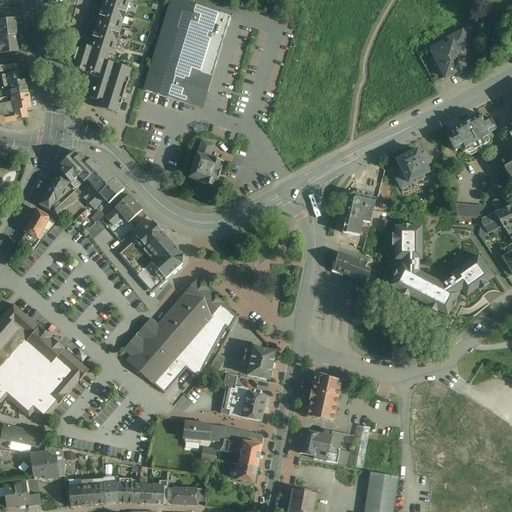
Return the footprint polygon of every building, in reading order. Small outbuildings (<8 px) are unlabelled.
[(129,3),(117,0),(104,0),(104,2),(102,7),(126,14),(129,3)] [(192,4),(183,2),(183,0),(171,0),(169,8),(169,9),(166,18),(165,19),(166,19),(163,29),(163,28),(162,29),(163,29),(160,39),(159,40),(157,49),(156,49),(156,50),(154,59),(153,59),(153,60),(150,69),(150,70),(147,80),(147,81),(144,90),(144,91),(145,91),(154,94),(155,94),(166,97),(167,98),(167,97),(178,101),(179,101),(190,104),(190,105),(192,105),(192,104),(194,105),(196,99),(194,98),(195,94),(195,95),(195,94),(198,84),(198,83),(201,74),(201,73),(202,72),(211,75),(220,44),(211,41),(213,33),(214,33),(214,32),(216,23),(217,23),(217,22),(219,13),(219,14),(220,13),(219,12),(219,13),(212,11),(212,10),(211,10),(202,8),(202,7),(201,7),(193,5),(192,4)] [(102,7),(92,4),(90,10),(100,13),(102,7)] [(126,14),(102,7),(100,13),(99,17),(122,25),(126,14)] [(99,17),(88,14),(87,20),(97,24),(99,17)] [(122,25),(99,17),(97,24),(96,28),(119,35),(122,25)] [(15,18),(0,19),(0,36),(16,35),(15,18)] [(96,28),(85,25),(83,31),(94,34),(96,28)] [(119,35),(96,28),(94,34),(92,38),(116,46),(119,35)] [(463,31),(462,31),(456,34),(462,47),(469,44),(469,43),(464,35),(463,31)] [(475,40),(470,32),(464,35),(469,43),(469,44),(475,40)] [(447,39),(429,48),(445,78),(456,72),(459,73),(464,70),(466,65),(463,59),(465,53),(462,47),(456,34),(447,39)] [(16,35),(0,36),(0,52),(1,53),(18,51),(16,35)] [(92,38),(82,35),(80,41),(90,44),(92,38)] [(116,46),(92,38),(90,44),(89,49),(109,55),(112,56),(116,46)] [(132,71),(107,63),(109,55),(89,49),(87,48),(86,51),(78,48),(72,66),(80,69),(79,72),(91,75),(91,76),(92,79),(98,81),(96,90),(93,91),(90,100),(97,102),(95,108),(118,115),(132,71)] [(20,81),(18,72),(7,74),(8,74),(2,75),(4,88),(10,87),(12,97),(28,94),(25,80),(20,81)] [(28,94),(12,97),(15,110),(16,120),(27,117),(25,109),(31,107),(28,94)] [(15,110),(6,112),(5,109),(3,109),(2,109),(3,104),(0,102),(0,120),(5,122),(16,120),(15,110)] [(481,116),(471,122),(471,121),(470,122),(469,120),(461,124),(463,126),(462,126),(462,127),(452,132),(454,137),(449,139),(455,152),(461,149),(463,154),(470,150),(474,151),(484,146),(486,142),(493,138),(490,133),(496,130),(489,118),(484,121),(481,116)] [(201,124),(193,128),(197,137),(206,133),(201,124)] [(201,141),(197,154),(188,179),(202,183),(201,184),(215,188),(218,179),(218,180),(221,172),(220,172),(223,163),(210,159),(214,146),(201,141)] [(417,151),(397,161),(401,169),(397,171),(399,176),(395,178),(400,188),(415,180),(416,183),(425,178),(423,176),(428,173),(427,171),(430,169),(428,165),(430,164),(424,153),(419,155),(417,151)] [(77,158),(72,154),(73,155),(68,159),(68,158),(68,159),(65,162),(65,161),(64,162),(65,162),(61,166),(60,166),(62,168),(59,171),(61,173),(70,183),(71,184),(78,177),(84,183),(86,181),(86,180),(100,168),(92,159),(88,163),(80,155),(77,158)] [(100,168),(86,180),(86,181),(90,185),(88,187),(90,188),(88,191),(90,193),(84,199),(89,204),(114,180),(101,166),(100,168)] [(61,173),(54,180),(54,181),(50,187),(45,195),(39,206),(49,211),(55,200),(57,202),(64,189),(70,183),(61,173)] [(124,191),(114,180),(89,204),(94,210),(100,204),(99,202),(103,198),(109,205),(124,191)] [(376,200),(354,195),(350,198),(345,221),(345,220),(342,233),(359,237),(363,222),(370,224),(376,200)] [(142,210),(129,196),(105,218),(113,226),(123,217),(129,223),(142,210)] [(484,206),(454,204),(457,217),(482,220),(484,206)] [(511,206),(494,214),(503,228),(504,229),(511,225),(511,206)] [(37,211),(25,232),(26,233),(38,240),(42,231),(50,218),(37,211)] [(99,211),(91,218),(96,223),(104,216),(99,211)] [(503,228),(494,214),(482,220),(481,224),(488,235),(503,228)] [(50,218),(42,231),(46,233),(55,222),(50,218)] [(183,256),(152,222),(115,256),(134,277),(132,279),(149,298),(182,268),(183,256)] [(488,235),(481,224),(479,235),(484,243),(490,239),(488,235)] [(421,227),(409,228),(409,226),(402,226),(402,228),(395,228),(395,260),(397,261),(403,260),(403,265),(402,264),(398,272),(396,272),(393,278),(394,278),(390,287),(419,302),(430,279),(419,273),(419,260),(421,260),(421,227)] [(38,240),(26,233),(21,242),(32,252),(40,241),(38,240)] [(511,243),(503,249),(507,255),(511,252),(511,243)] [(511,252),(507,255),(502,258),(511,273),(511,252)] [(364,263),(338,253),(334,271),(365,284),(370,271),(365,269),(363,268),(364,263)] [(478,257),(451,276),(452,278),(442,285),(430,279),(419,302),(447,316),(452,308),(453,309),(456,303),(455,302),(459,294),(458,293),(461,290),(465,295),(466,297),(493,278),(478,257)] [(452,308),(447,316),(419,302),(390,287),(394,278),(393,278),(396,272),(398,272),(402,264),(403,265),(403,260),(397,261),(382,290),(449,325),(454,315),(457,317),(461,308),(459,307),(465,295),(461,290),(458,293),(459,294),(455,302),(456,303),(453,309),(452,308)] [(188,289),(178,301),(177,302),(178,302),(164,317),(163,318),(164,318),(158,325),(151,320),(124,351),(130,356),(156,379),(153,382),(152,383),(153,384),(153,383),(164,393),(165,394),(165,393),(172,385),(173,384),(179,377),(180,377),(180,376),(187,368),(198,378),(203,367),(225,328),(229,331),(229,332),(230,332),(238,318),(238,317),(237,317),(231,312),(231,311),(223,304),(224,304),(224,303),(223,303),(216,297),(216,296),(215,296),(206,288),(205,287),(197,280),(196,280),(189,289),(189,288),(188,289)] [(4,316),(0,320),(0,395),(1,394),(52,339),(39,327),(39,328),(14,305),(4,316)] [(88,371),(52,339),(1,394),(29,418),(34,412),(44,422),(88,371)] [(266,351),(253,348),(253,352),(246,351),(243,363),(250,364),(248,376),(269,380),(275,353),(266,351)] [(217,355),(209,370),(218,372),(225,359),(217,355)] [(342,381),(325,378),(326,376),(315,374),(312,384),(314,385),(307,418),(333,423),(342,381)] [(226,388),(221,414),(229,415),(235,388),(237,378),(226,376),(223,388),(226,388)] [(266,398),(247,394),(248,391),(235,388),(229,415),(261,422),(261,421),(266,398)] [(210,425),(186,423),(184,439),(186,439),(185,442),(200,443),(200,440),(208,441),(210,426),(210,425)] [(42,433),(3,425),(0,440),(38,448),(42,433)] [(226,429),(210,426),(208,441),(223,442),(224,440),(226,429)] [(356,426),(348,467),(363,469),(371,428),(356,426)] [(264,436),(226,429),(224,440),(223,446),(220,452),(240,455),(241,455),(243,442),(262,445),(264,436)] [(323,435),(304,431),(299,454),(314,457),(313,460),(337,465),(338,457),(328,455),(332,437),(331,436),(328,436),(329,432),(324,431),(323,435)] [(354,437),(332,432),(331,436),(332,437),(328,455),(338,457),(337,465),(347,467),(348,467),(350,453),(340,451),(342,444),(352,446),(354,437)] [(262,445),(243,442),(241,455),(240,455),(239,465),(257,468),(262,445)] [(62,450),(46,447),(47,453),(48,458),(56,457),(59,477),(64,476),(62,450)] [(216,450),(203,448),(201,461),(214,463),(216,450)] [(56,457),(48,458),(47,453),(31,455),(34,477),(44,475),(45,479),(59,477),(56,457)] [(75,453),(66,454),(67,463),(76,462),(75,453)] [(257,468),(239,465),(236,480),(254,484),(257,468)] [(393,511),(398,478),(371,473),(365,511),(393,511)] [(118,477),(104,479),(104,480),(105,504),(117,503),(118,480),(118,477)] [(152,486),(146,486),(146,480),(140,479),(140,486),(139,504),(151,505),(152,486)] [(104,480),(92,481),(94,505),(105,504),(104,480)] [(131,481),(118,480),(117,503),(139,504),(140,486),(131,485),(131,481)] [(92,481),(81,482),(81,485),(83,506),(94,505),(92,481)] [(167,482),(159,482),(159,487),(152,486),(151,505),(167,505),(167,482)] [(26,484),(4,488),(7,507),(28,504),(29,504),(28,497),(28,496),(26,484)] [(81,485),(69,486),(71,508),(83,507),(83,506),(81,485)] [(197,490),(173,489),(172,506),(196,507),(197,503),(197,490)] [(205,490),(197,490),(197,503),(205,503),(205,490)] [(312,511),(316,495),(292,490),(288,511),(312,511)] [(28,496),(28,497),(29,504),(28,504),(29,508),(41,506),(40,495),(28,496)]
